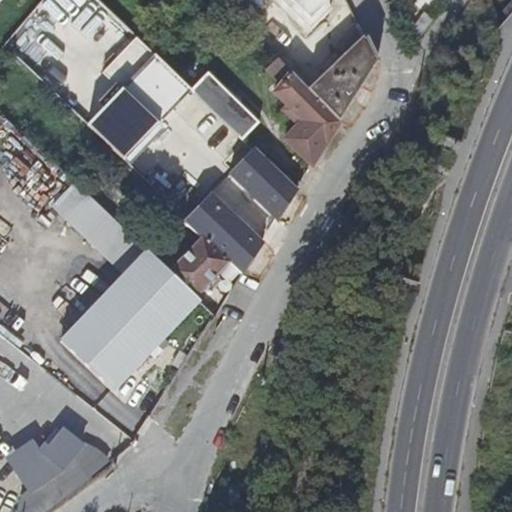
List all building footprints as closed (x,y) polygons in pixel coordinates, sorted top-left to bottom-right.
[(366,34),(310,92),(341,122),(379,62),(366,34)] [(341,122),(310,92),(279,61),(270,70),(286,85),(277,95),(289,107),(285,112),(299,126),(286,140),(312,166),(341,122)] [(192,91),(244,140),(259,125),(207,76),(192,91)] [(277,221),(297,190),(254,149),(228,174),(277,221)] [(161,345),(201,304),(196,297),(168,271),(77,183),(56,204),(127,273),(62,340),(115,392),(152,354),(155,357),(164,348),(161,345)] [(231,262),(243,274),(262,244),(209,196),(185,220),(203,236),(231,262)] [(196,297),(231,262),(203,236),(168,271),(196,297)]
